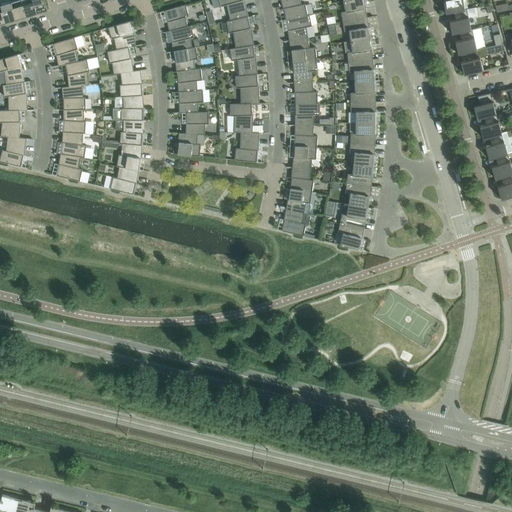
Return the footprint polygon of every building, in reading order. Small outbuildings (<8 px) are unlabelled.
[(16,19),(26,16),(21,0),(16,0),(11,2),(16,19)] [(21,0),(26,16),(33,14),(36,13),(32,0),(21,0)] [(32,0),(36,13),(47,10),(44,0),(32,0)] [(218,0),(221,6),(227,5),(230,20),(230,21),(248,17),(248,16),(244,0),(218,0)] [(300,0),(280,0),(283,8),(284,8),(286,19),(307,15),(305,4),(301,4),(300,0)] [(346,11),(341,12),(342,22),(367,17),(365,7),(364,7),(362,0),(346,0),(343,1),(346,11)] [(462,0),(443,0),(445,13),(466,9),(466,8),(464,9),(462,0)] [(16,19),(11,2),(1,5),(6,22),(16,19)] [(507,3),(495,5),(497,12),(508,10),(508,5),(507,3)] [(185,4),(164,10),(165,11),(168,22),(167,22),(169,31),(170,31),(188,27),(188,26),(185,17),(189,16),(185,4)] [(466,9),(445,13),(453,11),(455,19),(449,21),(451,33),(459,32),(470,29),(466,9)] [(307,15),(286,19),(288,30),(287,30),(289,40),(308,37),(306,27),(312,26),(309,14),(307,15)] [(230,20),(226,21),(226,22),(229,33),(233,32),(235,48),(253,45),(253,46),(254,46),(254,45),(251,27),(250,28),(248,17),(230,21),(230,20)] [(367,17),(342,22),(344,31),(349,30),(350,41),(370,38),(369,38),(368,27),(369,27),(367,18),(367,17)] [(129,21),(108,27),(111,39),(114,38),(116,49),(116,50),(128,47),(129,47),(133,46),(136,46),(136,45),(133,32),(132,32),(129,22),(129,21)] [(335,24),(328,25),(329,32),(334,31),(336,29),(335,24)] [(188,27),(170,31),(172,42),(173,51),(174,51),(192,48),(192,47),(190,38),(194,37),(191,26),(191,25),(188,26),(188,27)] [(461,40),(455,41),(458,54),(465,52),(485,47),(480,27),(470,29),(459,32),(461,40)] [(74,37),(53,43),(53,44),(57,55),(56,55),(58,65),(58,66),(61,65),(66,64),(78,61),(76,49),(78,49),(77,47),(74,37)] [(308,37),(289,40),(289,41),(291,50),(293,61),(316,59),(315,47),(309,48),(308,37)] [(352,51),(347,52),(348,62),(373,59),(372,49),(371,49),(370,39),(370,38),(350,41),(352,51)] [(106,42),(95,45),(97,53),(108,50),(106,42)] [(235,48),(230,49),(232,60),(237,60),(239,75),(239,76),(257,74),(257,75),(258,75),(258,74),(256,56),(255,56),(253,46),(253,45),(235,48)] [(116,49),(107,51),(107,52),(110,63),(112,62),(113,74),(120,73),(133,71),(132,58),(131,58),(129,47),(128,47),(116,50),(116,49)] [(192,48),(174,51),(176,62),(175,62),(176,71),(176,72),(177,72),(177,71),(195,69),(194,59),(198,59),(196,47),(195,47),(192,47),(192,48)] [(467,60),(461,62),(464,74),(480,71),(483,70),(480,58),(487,56),(485,47),(465,52),(467,60)] [(18,54),(0,59),(0,71),(4,71),(6,82),(6,84),(6,85),(24,82),(25,82),(22,65),(21,65),(18,55),(18,54)] [(78,61),(66,64),(68,75),(67,75),(68,86),(69,86),(82,85),(89,85),(89,84),(87,71),(89,71),(89,69),(87,59),(78,61)] [(316,59),(293,61),(293,62),(294,72),(293,72),(294,82),(313,81),(312,71),(318,70),(316,59)] [(373,59),(348,62),(349,72),(354,71),(355,82),(374,81),(374,80),(373,69),(374,69),(373,60),(373,59)] [(195,69),(177,71),(177,72),(178,82),(178,92),(179,92),(197,91),(197,90),(197,81),(202,80),(201,68),(195,69)] [(122,85),(120,85),(120,97),(123,97),(123,96),(142,95),(141,84),(142,84),(140,70),(133,71),(120,73),(122,85)] [(239,75),(235,76),(236,88),(240,87),(241,103),(241,104),(252,104),(256,104),(259,104),(259,103),(259,85),(258,85),(257,75),(257,74),(239,76),(239,75)] [(313,81),(294,82),(294,83),(294,93),(295,92),(296,104),(317,103),(317,92),(313,92),(313,81)] [(355,92),(350,92),(350,102),(376,102),(376,101),(375,91),(374,92),(374,81),(355,82),(355,92)] [(6,84),(3,85),(4,97),(8,96),(9,110),(20,110),(20,111),(24,110),(27,110),(27,93),(26,93),(24,82),(6,85),(6,84)] [(68,86),(62,87),(62,88),(63,98),(64,109),(83,109),(86,109),(85,109),(85,97),(83,97),(82,85),(69,86),(68,86)] [(180,103),(179,103),(179,112),(179,113),(182,113),(187,113),(187,112),(198,112),(198,102),(203,102),(203,90),(197,90),(197,91),(179,92),(180,103)] [(479,104),(473,106),(477,118),(483,117),(496,113),(495,113),(490,93),(477,96),(479,104)] [(115,108),(113,108),(113,116),(113,120),(116,120),(143,120),(143,119),(143,109),(144,109),(143,95),(143,94),(142,95),(123,96),(123,97),(123,108),(115,108)] [(376,102),(350,102),(351,112),(356,112),(355,123),(375,123),(375,112),(376,112),(376,102)] [(241,103),(230,104),(230,116),(234,116),(234,132),(240,132),(252,132),(253,115),(252,115),(252,104),(241,104),(241,103)] [(295,124),(295,125),(314,125),(314,115),(320,115),(319,103),(317,103),(296,104),(296,115),(295,115),(295,124)] [(64,109),(63,109),(63,110),(63,120),(64,120),(63,131),(83,132),(83,133),(85,133),(86,121),(84,121),(83,109),(64,109)] [(9,110),(0,110),(0,122),(2,122),(1,136),(8,137),(8,136),(19,138),(19,137),(21,121),(20,121),(20,111),(20,110),(9,110)] [(185,133),(198,134),(205,135),(205,124),(209,124),(209,112),(198,112),(187,112),(187,113),(187,123),(186,123),(185,133)] [(501,133),(496,113),(483,117),(485,124),(479,126),(483,139),(489,137),(501,133)] [(330,120),(324,120),(324,125),(335,125),(335,117),(330,117),(330,120)] [(116,120),(116,131),(121,131),(120,141),(120,143),(122,143),(141,145),(141,144),(142,134),(143,134),(143,120),(143,119),(143,120),(116,120)] [(350,133),(350,143),(375,144),(376,134),(375,134),(375,123),(355,123),(355,133),(350,133)] [(295,125),(295,135),(296,135),(295,146),(317,147),(317,136),(313,136),(314,125),(295,125)] [(61,153),(81,156),(80,157),(84,157),(86,147),(86,145),(82,145),(83,133),(83,132),(63,131),(63,132),(62,142),(63,142),(61,153)] [(236,148),(235,160),(243,161),(256,162),(256,161),(258,151),(259,133),(259,132),(252,132),(240,132),(240,148),(236,148)] [(491,144),(485,146),(489,159),(495,157),(507,153),(511,151),(511,150),(506,132),(501,133),(489,137),(491,144)] [(178,153),(178,154),(191,155),(199,156),(201,144),(197,144),(198,134),(185,133),(179,133),(178,133),(178,142),(179,142),(178,153)] [(2,150),(0,158),(0,161),(8,163),(21,167),(21,166),(23,156),(23,155),(24,155),(26,139),(26,138),(19,137),(19,138),(8,136),(8,137),(6,151),(2,150)] [(117,166),(119,167),(119,166),(138,169),(140,158),(141,158),(142,145),(142,144),(141,144),(141,145),(122,143),(121,155),(119,154),(117,166)] [(350,143),(349,153),(352,153),(351,163),(353,164),(353,163),(373,165),(374,154),(375,144),(350,143)] [(292,167),(311,169),(312,159),(316,159),(317,147),(295,146),(294,157),(293,157),(292,167)] [(57,175),(56,175),(69,179),(78,181),(80,181),(82,171),(82,169),(79,168),(80,157),(81,156),(61,153),(60,153),(59,164),(57,175)] [(497,165),(491,166),(495,179),(500,177),(511,173),(511,168),(507,153),(495,157),(497,165)] [(348,173),(346,183),(371,186),(372,176),(373,166),(373,165),(353,163),(353,164),(352,174),(348,173)] [(113,177),(110,188),(112,189),(120,191),(133,194),(136,183),(137,183),(139,170),(139,169),(138,169),(119,166),(119,167),(117,178),(113,177)] [(290,188),(312,192),(314,180),(310,180),(311,169),(292,167),(292,168),(291,177),(292,177),(290,188)] [(503,185),(497,187),(501,199),(511,195),(511,173),(500,177),(503,185)] [(346,183),(345,193),(350,194),(348,204),(367,207),(369,196),(370,197),(371,187),(371,186),(346,183)] [(286,209),(311,214),(312,214),(315,192),(312,192),(290,188),(290,189),(289,199),(288,199),(286,209)] [(342,214),(340,223),(364,228),(366,218),(365,218),(367,208),(367,207),(348,204),(346,215),(342,214)] [(282,230),(282,231),(295,234),(303,236),(306,224),(309,225),(311,214),(286,209),(284,219),(285,219),(282,230)] [(340,223),(338,233),(342,234),(340,245),(348,247),(359,249),(361,238),(362,238),(364,229),(364,228),(340,223)] [(0,509),(10,511),(15,511),(19,497),(11,495),(10,496),(2,494),(1,500),(0,499),(0,509)] [(27,499),(19,497),(15,511),(41,511),(42,510),(35,508),(34,508),(35,503),(27,501),(27,499)]
